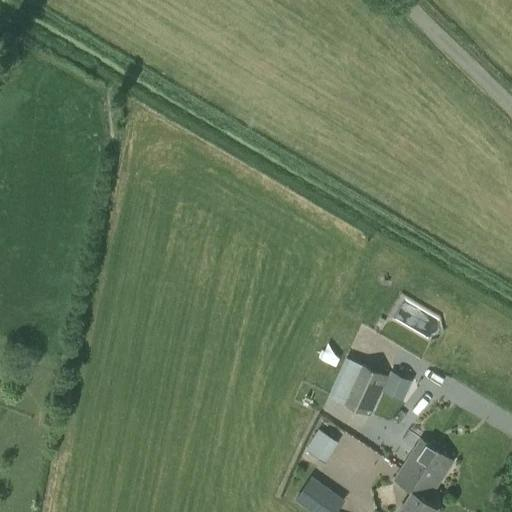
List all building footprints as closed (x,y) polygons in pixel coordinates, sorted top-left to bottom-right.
[(371,415),(389,376),(346,356),(328,396),(371,415)] [(318,428),(305,449),(326,462),(339,441),(318,428)] [(421,439),(400,470),(414,478),(417,474),(436,486),(453,460),(421,439)] [(414,478),(400,470),(394,479),(412,491),(398,511),(432,511),(436,506),(427,500),(436,486),(417,474),(414,478)] [(312,511),(335,511),(345,499),(311,476),(295,499),(312,511)]
